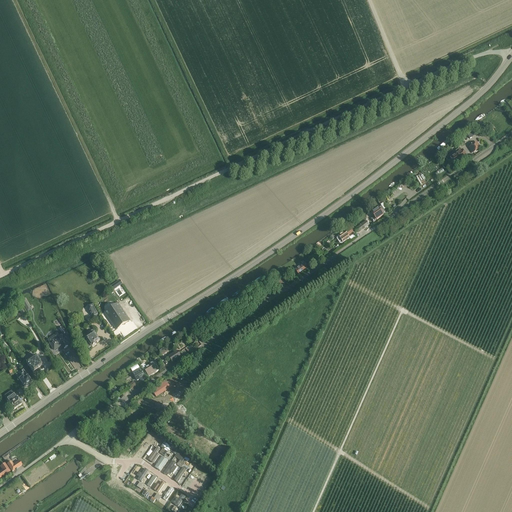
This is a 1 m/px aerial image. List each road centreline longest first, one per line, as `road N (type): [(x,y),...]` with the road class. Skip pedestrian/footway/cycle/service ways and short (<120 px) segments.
road 1 (residential): [(511,134),(69,437)]
road 2 (track): [(407,85),(0,275)]
road 3 (tertiary): [(171,315),(412,148),(488,86),(511,56)]
road 4 (track): [(116,221),(14,0)]
road 5 (track): [(313,511),(402,309)]
road 6 (tertiary): [(171,315),(0,435)]
road 7 (unclassified): [(369,0),(407,85),(463,58),(511,56)]
road 8 (residential): [(191,497),(141,462),(103,458),(69,437)]
